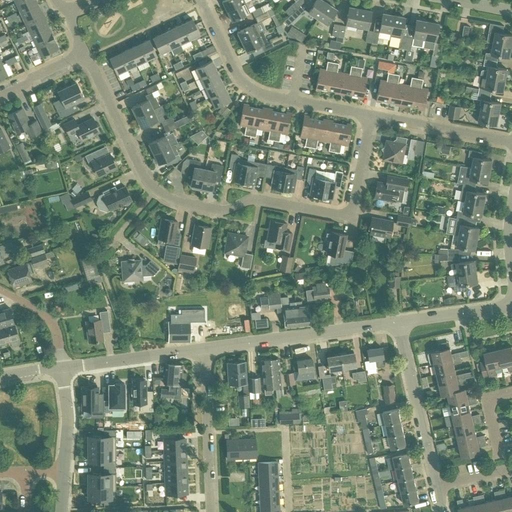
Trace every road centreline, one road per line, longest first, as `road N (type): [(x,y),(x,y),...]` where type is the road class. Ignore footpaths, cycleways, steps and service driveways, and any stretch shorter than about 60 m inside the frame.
road 1 (residential): [(371,116),(348,212),(259,200),(217,210),(156,190)]
road 2 (residential): [(371,116),(252,89),(232,67),(200,0)]
road 3 (residential): [(204,350),(399,324)]
road 4 (residential): [(434,486),(399,324)]
road 5 (residential): [(211,511),(204,350)]
road 6 (residential): [(156,190),(83,53)]
road 7 (residential): [(60,368),(204,350)]
road 8 (residential): [(511,142),(371,116)]
